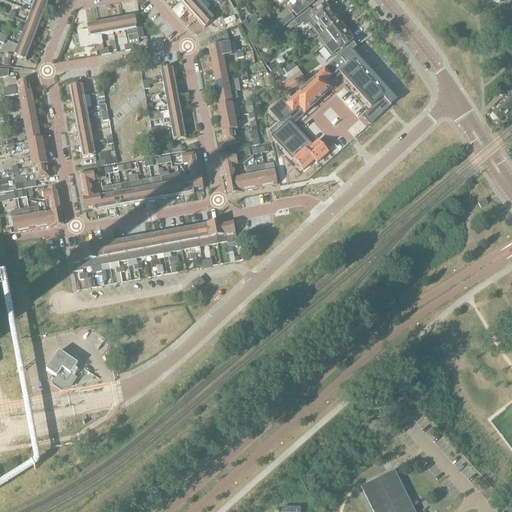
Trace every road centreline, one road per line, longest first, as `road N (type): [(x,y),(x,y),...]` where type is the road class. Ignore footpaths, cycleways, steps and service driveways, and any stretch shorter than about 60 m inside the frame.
road 1 (residential): [(72,227),(53,132),(60,114),(52,70),(42,62),(59,12),(72,4)]
road 2 (residential): [(224,204),(183,30),(157,0)]
road 3 (residential): [(58,309),(238,266),(256,283)]
road 4 (unclassified): [(256,283),(121,398)]
road 5 (unclassified): [(327,213),(454,98)]
road 6 (residential): [(72,227),(89,235),(224,204)]
road 7 (tertiary): [(454,98),(382,0)]
